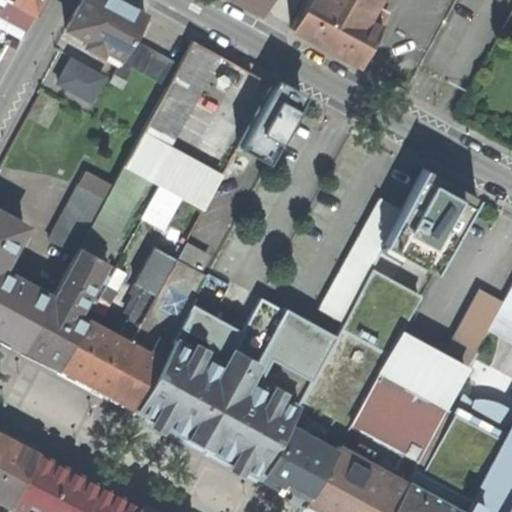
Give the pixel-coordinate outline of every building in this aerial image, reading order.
[(0,0),(0,54),(6,44),(13,48),(38,0),(0,0)] [(121,59),(132,38),(145,14),(119,0),(82,0),(67,29),(87,40),(83,45),(102,55),(105,50),(121,59)] [(305,0),(290,28),(358,65),(380,26),(369,19),(379,0),(305,0)] [(132,67),(144,45),(132,38),(121,59),(112,74),(124,81),(132,67)] [(165,143),(216,53),(192,40),(178,64),(166,87),(124,164),(146,176),(160,184),(178,152),(179,151),(165,143)] [(143,74),(156,51),(144,45),(132,67),(143,74)] [(154,80),(166,57),(156,51),(143,74),(154,80)] [(178,64),(166,57),(154,80),(166,87),(178,64)] [(103,77),(70,59),(58,83),(90,100),(103,77)] [(299,99),(272,84),(238,146),(249,152),(258,137),(273,145),(280,149),(304,106),(306,103),(299,99)] [(221,176),(178,152),(160,184),(203,209),(221,176)] [(105,199),(79,247),(101,259),(146,176),(124,164),(112,185),(105,199)] [(402,210),(387,238),(403,246),(399,253),(434,271),(474,195),(424,170),(402,210)] [(78,185),(105,199),(112,185),(85,171),(78,185)] [(79,247),(105,199),(78,185),(48,239),(75,254),(79,247)] [(381,200),(318,309),(341,322),(368,272),(387,238),(402,210),(381,200)] [(0,333),(24,348),(51,297),(32,287),(34,284),(21,276),(19,280),(0,270),(24,227),(0,213),(0,333)] [(134,407),(191,304),(206,276),(197,271),(205,255),(185,244),(176,259),(131,342),(104,390),(134,407)] [(60,367),(87,318),(116,266),(101,259),(79,247),(75,254),(51,297),(24,348),(60,367)] [(141,293),(118,335),(131,342),(176,259),(154,247),(132,288),(141,293)] [(305,501),(399,337),(408,319),(419,299),(368,272),(341,322),(335,335),(334,335),(259,475),(305,501)] [(511,280),(503,297),(489,324),(511,336),(511,280)] [(408,319),(399,337),(464,371),(489,324),(503,297),(481,285),(450,342),(408,319)] [(191,304),(134,407),(259,475),(334,335),(284,307),(283,310),(259,297),(241,331),(191,304)] [(104,390),(131,342),(118,335),(87,318),(60,367),(103,391),(104,390)] [(325,511),(385,511),(458,382),(464,371),(399,337),(305,501),(325,511)] [(501,511),(509,499),(511,493),(511,411),(458,382),(385,511),(501,511)] [(0,432),(0,500),(10,506),(38,453),(0,432)] [(134,511),(138,506),(38,453),(10,506),(6,511),(134,511)] [(511,511),(511,501),(509,499),(501,511),(511,511)]
